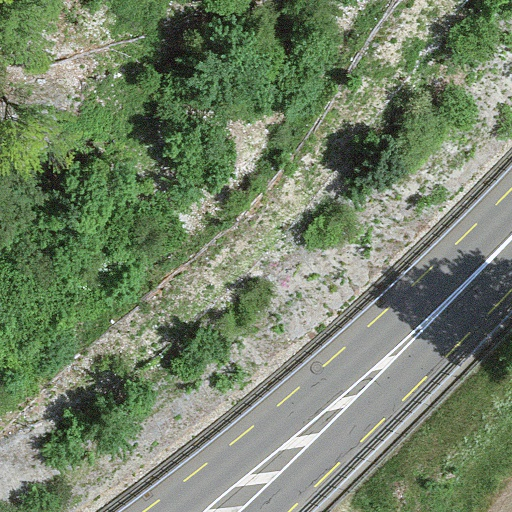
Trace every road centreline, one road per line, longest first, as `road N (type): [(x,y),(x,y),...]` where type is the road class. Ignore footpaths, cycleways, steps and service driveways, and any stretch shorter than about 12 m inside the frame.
road 1 (track): [(0,415),(78,321),(203,219),(381,0)]
road 2 (primary): [(511,242),(222,511)]
